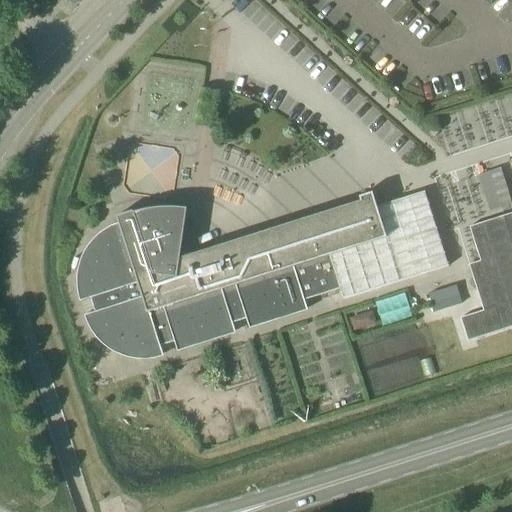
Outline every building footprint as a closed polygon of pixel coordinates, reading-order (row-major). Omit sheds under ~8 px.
[(511,96),(479,104),(486,135),(511,129),(511,96)] [(434,138),(439,133),(434,129),(429,133),(434,138)] [(489,211),(511,204),(500,168),(478,175),(489,211)] [(448,267),(425,192),(377,207),(373,193),(359,198),(361,202),(179,259),(185,218),(176,217),(168,216),(160,217),(153,218),(145,219),(136,222),(133,212),(116,217),(119,227),(113,229),(106,233),(100,237),(95,243),(90,249),(88,252),(84,259),(83,262),(81,270),(80,277),(79,285),(80,292),(83,301),(90,299),(95,313),(87,316),(91,325),(94,331),(99,337),(104,343),(110,348),(123,354),(131,357),(138,358),(146,358),(153,357),(161,355),(162,355),(160,347),(175,342),(177,350),(234,332),(232,324),(247,319),(249,327),(306,309),(304,301),(340,290),(343,300),(448,267)] [(511,213),(504,216),(469,227),(480,261),(468,265),(483,311),(460,319),(468,341),(511,327),(511,213)] [(429,294),(432,302),(458,294),(456,286),(429,294)] [(360,329),(378,324),(374,311),(356,316),(360,329)]
